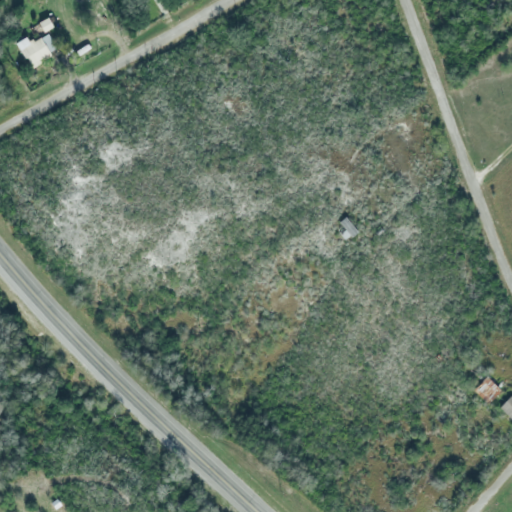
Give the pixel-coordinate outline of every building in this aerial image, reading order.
[(83,8),(76,0),(86,0),(89,3),(83,8)] [(46,34),(55,48),(48,52),(50,56),(30,69),(14,42),(26,35),(31,44),(46,34)] [(344,240),(338,232),(342,228),(337,222),(344,216),(355,231),(344,240)] [(500,390),(489,404),(474,391),(486,378),(500,390)] [(511,396),(511,421),(497,406),(509,394),(511,396)]
